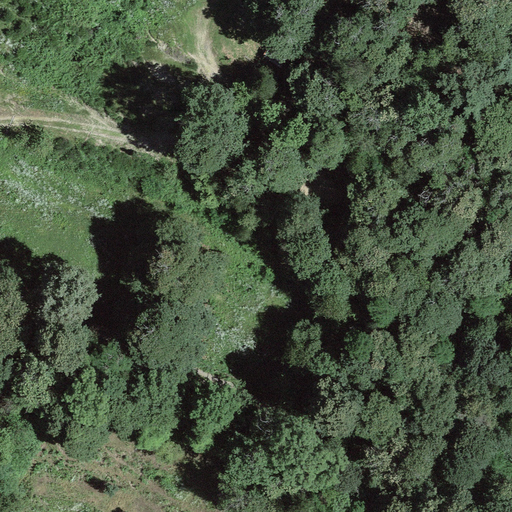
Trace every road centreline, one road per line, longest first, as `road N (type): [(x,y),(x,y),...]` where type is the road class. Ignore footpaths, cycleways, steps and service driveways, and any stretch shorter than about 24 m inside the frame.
road 1 (track): [(0,123),(108,132),(281,174),(332,195),(328,177),(212,71),(203,34),(214,0)]
road 2 (track): [(0,277),(398,463),(462,473),(511,456)]
